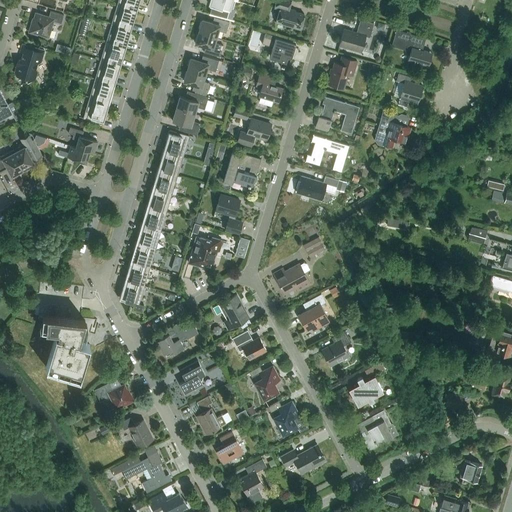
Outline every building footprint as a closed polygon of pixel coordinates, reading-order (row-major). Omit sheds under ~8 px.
[(118,0),(117,5),(124,7),(123,10),(136,13),(139,0),(118,0)] [(234,0),(210,0),(209,4),(212,5),(209,13),(226,18),(229,8),(233,8),(235,0),(234,0)] [(300,29),(304,14),(295,11),(295,10),(289,8),(291,0),(276,0),(274,8),(279,9),(276,22),(300,29)] [(117,28),(130,32),(136,13),(123,10),(124,7),(117,5),(111,23),(118,25),(117,28)] [(54,21),(61,23),(64,15),(50,11),(49,16),(35,12),(32,24),(31,24),(28,32),(37,35),(37,34),(49,37),(54,21)] [(369,37),(374,23),(360,19),(356,33),(344,29),(339,45),(361,51),(365,36),(369,37)] [(202,20),(199,31),(216,37),(218,30),(226,33),(229,22),(224,20),(223,26),(202,20)] [(118,25),(111,23),(106,41),(113,44),(112,46),(125,50),(130,32),(117,28),(118,25)] [(405,50),(409,56),(407,60),(428,66),(432,53),(422,50),(421,47),(423,38),(396,30),(391,46),(405,50)] [(214,43),(216,37),(199,31),(195,43),(205,46),(204,52),(220,56),(222,51),(220,50),(221,45),(214,43)] [(284,38),(272,35),(267,33),(263,44),(272,46),(271,52),(272,52),(271,58),(282,61),(280,66),(284,68),(284,67),(288,68),(293,52),(289,51),(290,46),(283,44),(284,38)] [(113,44),(106,41),(100,60),(107,62),(106,65),(119,68),(125,50),(112,46),(113,44)] [(41,61),(44,50),(29,46),(27,53),(23,52),(22,58),(17,61),(16,66),(17,66),(15,72),(17,75),(26,78),(28,82),(35,78),(37,71),(33,65),(41,61)] [(65,46),(63,52),(69,54),(71,48),(65,46)] [(191,58),(187,70),(205,75),(206,69),(215,71),(219,60),(202,55),(201,61),(191,58)] [(353,75),(357,61),(341,56),(339,63),(334,62),(328,83),(344,88),(348,74),(353,75)] [(107,62),(100,60),(95,78),(102,80),(101,83),(114,87),(119,68),(106,65),(107,62)] [(243,66),(241,73),(250,76),(252,69),(243,66)] [(203,81),(205,75),(187,70),(184,81),(194,84),(192,90),(206,94),(210,83),(203,81)] [(278,101),(282,88),(271,84),(273,77),(260,73),(256,85),(261,87),(259,95),(261,96),(259,102),(271,106),(273,100),(278,101)] [(396,80),(397,81),(393,95),(399,97),(399,98),(408,100),(407,101),(417,104),(422,85),(409,81),(411,77),(398,73),(396,80)] [(102,80),(95,78),(89,97),(96,99),(95,101),(108,105),(114,87),(101,83),(102,80)] [(0,120),(13,114),(0,90),(0,89),(0,120)] [(180,96),(176,108),(194,114),(196,107),(204,109),(208,97),(194,93),(192,99),(180,96)] [(351,133),(359,106),(324,96),(323,100),(325,101),(321,116),(318,115),(315,127),(328,130),(334,111),(336,112),(336,111),(345,114),(340,130),(351,133)] [(96,99),(89,97),(83,118),(79,117),(103,124),(103,123),(108,105),(95,101),(96,99)] [(14,101),(8,104),(17,120),(22,117),(14,101)] [(250,111),(236,107),(233,116),(247,120),(250,111)] [(192,121),(194,114),(176,108),(172,121),(185,124),(183,131),(197,135),(200,123),(192,121)] [(383,110),(380,119),(374,139),(377,143),(383,145),(383,144),(392,147),(394,138),(406,142),(410,127),(396,123),(398,115),(383,110)] [(267,139),(271,124),(251,118),(246,133),(255,136),(267,139)] [(78,140),(76,147),(89,151),(94,153),(97,141),(82,137),(83,131),(70,127),(68,133),(73,134),(72,138),(78,140)] [(170,129),(164,148),(177,152),(176,155),(183,157),(189,136),(193,137),(193,136),(170,129)] [(251,148),(255,136),(246,133),(240,131),(236,144),(251,148)] [(341,172),(349,145),(316,135),(311,155),(307,154),(305,161),(319,165),(324,149),(336,153),(332,169),(341,172)] [(23,144),(12,150),(24,171),(35,165),(29,155),(32,154),(35,160),(43,156),(34,139),(33,139),(35,143),(33,144),(29,136),(21,140),(23,144)] [(86,162),(89,151),(76,147),(71,145),(69,152),(59,150),(58,154),(86,162)] [(164,148),(159,166),(171,170),(170,173),(177,175),(183,157),(176,155),(177,152),(164,148)] [(24,171),(12,150),(0,156),(0,173),(8,169),(13,177),(24,171)] [(245,166),(258,169),(261,158),(247,154),(246,156),(232,152),(223,181),(232,183),(232,181),(248,185),(247,188),(250,189),(250,187),(252,188),(256,175),(244,171),(245,166)] [(159,166),(153,185),(166,189),(165,191),(172,194),(177,175),(170,173),(171,170),(159,166)] [(321,200),(324,189),(334,192),(336,186),(338,179),(325,175),(323,182),(302,175),(297,192),(321,200)] [(338,179),(336,186),(344,189),(346,182),(338,179)] [(504,184),(494,182),(492,187),(503,190),(504,184)] [(166,189),(153,185),(148,203),(160,207),(159,210),(166,212),(172,194),(165,191),(166,189)] [(493,190),(492,199),(511,203),(511,193),(506,192),(506,193),(493,190)] [(239,233),(242,222),(234,220),(240,200),(220,194),(216,210),(230,214),(225,229),(239,233)] [(148,203),(142,222),(155,225),(154,228),(161,230),(166,212),(159,210),(160,207),(148,203)] [(405,229),(406,221),(389,217),(387,225),(405,229)] [(142,222),(137,240),(149,244),(148,247),(155,249),(161,230),(154,228),(155,225),(142,222)] [(485,237),(487,230),(471,227),(469,233),(485,237)] [(323,234),(307,243),(314,255),(330,247),(323,234)] [(196,235),(188,262),(205,267),(205,265),(210,266),(211,263),(213,263),(217,251),(219,252),(222,240),(212,237),(211,240),(196,235)] [(241,237),(238,244),(247,247),(249,239),(241,237)] [(137,240),(131,259),(144,262),(143,265),(150,267),(155,249),(148,247),(149,244),(137,240)] [(511,254),(511,255),(509,254),(505,253),(503,259),(502,262),(500,268),(504,269),(504,268),(511,270),(511,254)] [(175,268),(183,270),(186,256),(178,254),(175,268)] [(131,259),(126,277),(138,281),(137,284),(145,286),(150,267),(143,265),(144,262),(131,259)] [(297,290),(310,283),(299,263),(285,271),(283,268),(273,273),(284,293),(296,287),(297,290)] [(511,280),(492,275),(488,288),(508,294),(508,291),(511,292),(511,280)] [(139,304),(145,286),(137,284),(138,281),(126,277),(119,298),(135,303),(140,305),(143,305),(139,304)] [(336,287),(330,290),(334,297),(340,294),(336,287)] [(228,328),(249,317),(236,294),(213,307),(217,314),(222,311),(227,319),(224,321),(228,328)] [(320,305),(326,302),(321,294),(309,300),(313,307),(299,315),(307,329),(311,326),(313,330),(328,321),(320,305)] [(495,333),(499,322),(489,319),(489,322),(450,311),(447,322),(486,332),(486,331),(495,333)] [(38,315),(39,328),(57,329),(46,367),(80,377),(90,344),(82,342),(85,333),(81,332),(85,320),(38,315)] [(169,335),(157,341),(164,354),(172,349),(174,353),(184,347),(178,336),(184,332),(179,322),(166,328),(169,335)] [(249,358),(266,349),(260,337),(253,341),(247,329),(232,338),(239,351),(244,349),(249,358)] [(344,345),(351,341),(345,330),(331,338),(335,344),(322,351),(329,364),(348,354),(344,345)] [(509,355),(511,347),(511,331),(507,330),(506,331),(501,330),(499,337),(491,335),(487,351),(500,354),(500,352),(509,355)] [(411,345),(413,333),(396,331),(394,342),(411,345)] [(221,342),(214,346),(217,351),(224,347),(221,342)] [(199,377),(205,373),(198,360),(180,370),(185,380),(180,383),(186,395),(204,385),(199,377)] [(364,371),(368,377),(379,371),(380,373),(385,371),(384,369),(388,367),(384,360),(380,363),(380,361),(364,371)] [(277,388),(285,383),(282,378),(280,379),(273,365),(262,371),(260,366),(249,372),(252,377),(258,374),(260,378),(262,377),(264,380),(256,384),(264,399),(279,391),(277,388)] [(508,382),(510,375),(498,371),(492,394),(504,397),(506,390),(508,390),(510,383),(508,382)] [(373,397),(384,391),(374,375),(364,380),(362,376),(357,379),(359,383),(348,389),(357,406),(368,400),(369,402),(374,400),(373,397)] [(109,382),(94,389),(100,401),(110,396),(116,408),(125,404),(126,405),(134,401),(130,393),(129,393),(124,384),(121,385),(120,383),(111,388),(109,382)] [(460,408),(462,395),(447,392),(445,405),(460,408)] [(207,433),(220,426),(232,420),(228,411),(216,418),(208,404),(213,402),(209,395),(197,402),(200,409),(201,408),(203,412),(197,415),(207,433)] [(308,428),(304,419),(301,413),(299,414),(292,401),(281,406),(278,401),(268,407),(271,412),(277,409),(279,413),(281,413),(282,415),(275,419),(283,434),(297,426),(300,432),(308,428)] [(254,404),(240,414),(245,420),(259,410),(254,404)] [(385,441),(393,437),(397,435),(391,424),(391,423),(383,409),(372,416),(355,425),(360,433),(364,431),(366,434),(362,437),(369,450),(377,445),(375,441),(383,437),(385,441)] [(137,446),(153,438),(143,419),(134,424),(131,417),(120,422),(124,429),(129,427),(135,437),(133,438),(137,446)] [(113,430),(110,423),(100,428),(103,435),(113,430)] [(223,463),(243,452),(232,431),(220,438),(223,445),(215,449),(223,463)] [(322,461),(324,460),(316,445),(297,455),(294,449),(281,456),(286,466),(295,461),(301,472),(316,464),(316,466),(322,463),(322,461)] [(148,456),(129,466),(123,469),(127,478),(145,469),(149,478),(147,479),(148,480),(143,483),(147,492),(172,479),(169,473),(165,475),(159,462),(162,460),(157,451),(147,456),(148,456)] [(462,455),(452,460),(455,465),(465,460),(462,455)] [(259,489),(264,487),(268,484),(269,481),(266,477),(264,477),(260,479),(256,472),(266,466),(262,458),(247,467),(250,473),(239,479),(248,497),(249,496),(252,502),(263,496),(259,489)] [(476,481),(482,464),(467,460),(462,477),(476,481)] [(183,511),(182,509),(186,506),(179,493),(168,499),(164,492),(149,500),(155,511),(163,508),(165,511),(183,511)] [(399,497),(387,493),(385,500),(397,504),(399,497)] [(468,511),(469,510),(468,509),(468,508),(466,508),(468,501),(444,494),(438,511),(468,511)] [(147,499),(139,503),(142,508),(149,503),(147,499)]
